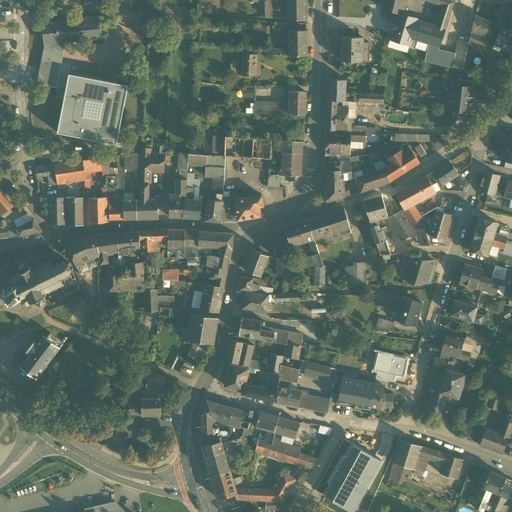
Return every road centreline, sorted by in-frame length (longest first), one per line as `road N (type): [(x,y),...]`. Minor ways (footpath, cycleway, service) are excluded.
road 1 (residential): [(403,430),(477,170),(478,130)]
road 2 (residential): [(20,0),(20,172),(52,235)]
road 3 (secondary): [(319,0),(315,166),(296,211)]
road 4 (residential): [(478,130),(385,190),(296,211)]
road 5 (residential): [(249,234),(185,223),(52,235)]
road 6 (secondary): [(44,432),(116,475),(170,486),(195,476)]
road 7 (secondary): [(249,234),(201,388)]
road 8 (residential): [(201,388),(343,422)]
